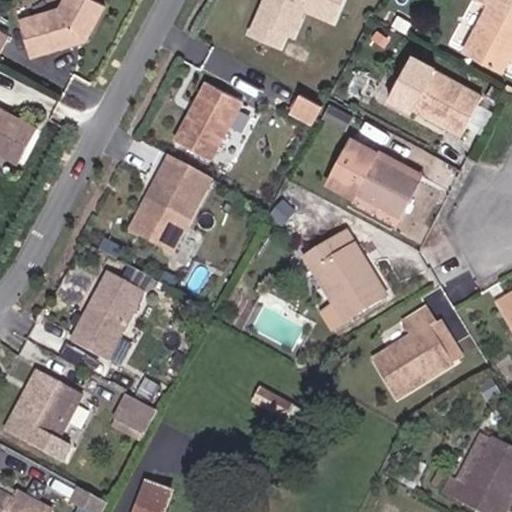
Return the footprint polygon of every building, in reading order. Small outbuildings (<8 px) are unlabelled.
[(88,45),(108,9),(90,0),(69,0),(62,12),(22,24),(33,61),(88,45)] [(336,26),(347,0),(276,0),(261,25),(289,37),(296,40),(307,13),(336,26)] [(511,12),(494,3),(467,54),(506,75),(511,62),(511,12)] [(283,51),(289,37),(261,25),(256,38),(283,51)] [(0,59),(10,41),(0,35),(0,59)] [(233,57),(224,73),(264,96),(274,80),(233,57)] [(462,135),(484,95),(416,58),(394,97),(462,135)] [(212,165),(244,106),(209,87),(177,146),(212,165)] [(303,96),(295,113),(315,121),(322,104),(303,96)] [(0,155),(20,167),(38,132),(4,114),(0,112),(0,155)] [(425,179),(358,133),(333,177),(406,214),(425,179)] [(214,185),(173,162),(148,206),(148,215),(144,213),(132,235),(174,258),(214,185)] [(391,295),(355,232),(322,250),(348,296),(341,302),(350,319),(391,295)] [(322,250),(314,255),(341,302),(348,296),(322,250)] [(110,367),(148,298),(112,279),(74,347),(110,367)] [(511,299),(511,290),(493,303),(498,309),(511,299)] [(511,299),(498,309),(511,332),(511,299)] [(401,397),(457,362),(435,325),(441,321),(432,307),(406,323),(415,338),(378,361),(401,397)] [(446,318),(441,321),(435,325),(457,362),(468,355),(446,318)] [(61,445),(85,401),(40,376),(16,421),(61,445)] [(129,391),(113,423),(144,439),(161,408),(129,391)] [(499,511),(511,489),(511,440),(497,432),(471,478),(454,469),(442,490),(482,511),(499,511)] [(511,511),(511,489),(499,511),(511,511)] [(22,503),(0,490),(0,497),(19,508),(22,503)] [(47,511),(23,499),(22,503),(19,508),(0,497),(0,511),(47,511)] [(174,511),(176,508),(149,498),(144,511),(174,511)]
